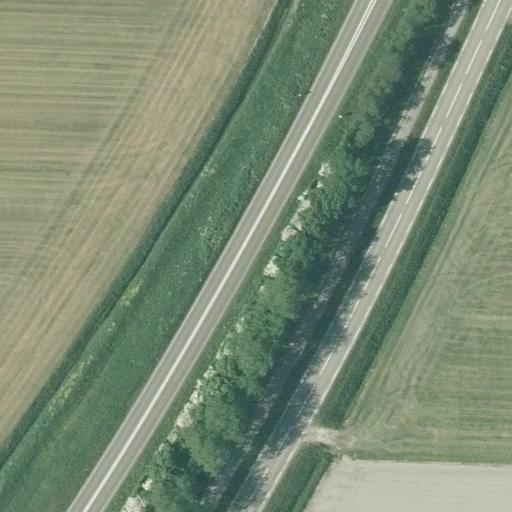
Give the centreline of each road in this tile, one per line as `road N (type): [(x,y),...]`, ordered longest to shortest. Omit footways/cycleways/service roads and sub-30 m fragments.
road 1 (trunk): [(82,511),(301,162),(377,0)]
road 2 (secondary): [(241,511),(343,329),(498,0)]
